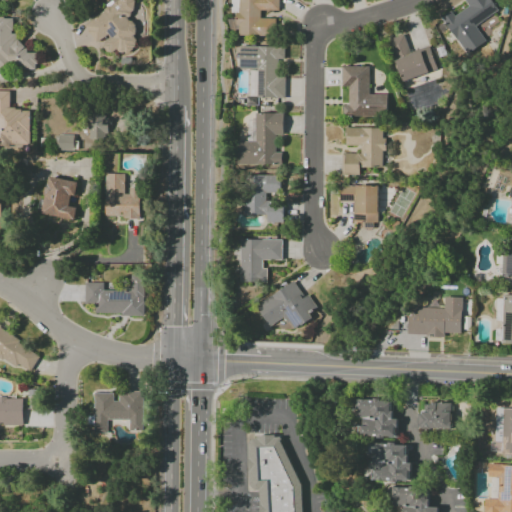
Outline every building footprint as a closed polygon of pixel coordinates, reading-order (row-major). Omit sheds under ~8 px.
[(118,0),(83,25),(97,45),(101,41),(116,62),(133,50),(130,45),(151,30),(129,0),(118,0)] [(237,0),(237,20),(231,20),(231,29),(238,29),(238,36),(275,36),(275,19),(260,18),(260,11),(278,11),(278,0),(237,0)] [(497,11),(489,0),(463,0),(468,6),(454,15),(451,11),(441,17),(466,55),(485,42),(475,26),(497,11)] [(0,69),(36,69),(36,53),(25,53),(25,41),(12,41),(12,17),(0,17),(0,69)] [(401,81),(437,70),(429,46),(409,52),(404,34),(388,39),(401,81)] [(284,47),(239,46),(239,71),(250,71),(249,97),(285,98),(285,76),(276,76),(277,59),(283,59),(284,47)] [(369,67),(341,66),(341,87),(348,87),(347,106),(342,105),(342,115),(386,116),(386,94),(368,94),(369,67)] [(29,109),(9,109),(9,91),(0,91),(0,146),(29,146),(29,109)] [(236,164),(282,164),(282,152),(274,152),(274,135),(283,135),(283,113),(255,113),(255,141),(236,141),(236,164)] [(88,138),(107,139),(108,115),(89,114),(88,138)] [(383,168),(383,128),(346,127),(345,146),(360,146),(360,153),(342,153),(341,174),(359,175),(359,168),(383,168)] [(73,135),(53,135),(53,151),(73,151),(73,135)] [(104,217),(139,218),(139,189),(125,188),(125,174),(105,174),(104,217)] [(243,215),(266,215),(266,223),(283,223),(283,199),(280,199),(280,175),(243,175),(243,215)] [(77,182),(46,177),(40,214),(73,219),(75,207),(68,206),(70,195),(75,196),(77,182)] [(377,186),(339,186),(339,202),(352,202),(352,222),(362,222),(362,229),(378,229),(377,186)] [(281,240),(239,239),(239,283),(265,283),(265,260),(281,260),(281,240)] [(502,285),(511,285),(511,240),(503,241),(502,285)] [(84,283),(84,302),(94,302),(94,314),(144,315),(145,275),(131,275),(130,291),(103,290),(103,283),(84,283)] [(255,306),(268,327),(284,317),(291,329),(316,313),(295,280),(255,306)] [(511,295),(496,295),(495,320),(501,321),(501,344),(511,344),(511,295)] [(460,333),(461,297),(443,297),(443,308),(408,307),(408,335),(445,336),(445,333),(460,333)] [(0,356),(29,373),(41,352),(0,328),(0,356)] [(93,393),(93,433),(106,433),(106,428),(141,428),(141,391),(118,391),(118,401),(113,401),(113,393),(93,393)] [(0,424),(22,424),(22,398),(0,398),(0,424)] [(396,438),(397,419),(392,419),(392,400),(356,399),(356,418),(360,418),(360,437),(396,438)] [(419,429),(452,429),(452,403),(419,402),(419,429)] [(511,408),(495,408),(494,442),(501,442),(501,455),(511,455),(511,408)] [(253,438),(281,437),(302,482),(304,511),(260,511),(260,491),(254,491),(250,486),(248,444),(253,438)] [(372,481),(410,481),(410,462),(406,462),(406,444),(372,444),(372,481)] [(511,511),(511,465),(488,465),(487,477),(499,477),(498,499),(483,498),(483,511),(511,511)] [(436,511),(437,507),(428,507),(428,488),(392,488),(392,506),(400,506),(400,511),(436,511)]
